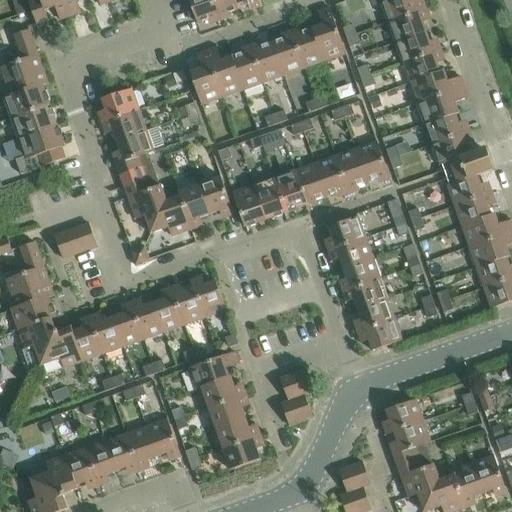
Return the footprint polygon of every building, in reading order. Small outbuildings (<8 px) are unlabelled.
[(46,12),(41,0),(38,0),(29,3),(37,26),(49,21),(46,12)] [(41,0),(46,12),(56,8),(61,21),(71,17),(64,0),(41,0)] [(64,0),(71,17),(81,14),(77,0),(78,0),(64,0)] [(213,0),(189,0),(198,25),(209,22),(210,26),(221,22),(213,0)] [(236,0),(213,0),(221,22),(232,18),(230,14),(240,11),(236,0)] [(259,0),(236,0),(240,11),(249,7),(251,12),(262,7),(259,0)] [(372,0),(374,7),(382,4),(389,24),(427,10),(423,0),(422,0),(416,2),(414,0),(372,0)] [(323,26),(313,29),(325,63),(347,55),(330,8),(319,12),(323,26)] [(427,10),(389,24),(396,44),(427,34),(423,24),(431,21),(427,10)] [(343,29),(347,39),(357,36),(353,26),(343,29)] [(302,28),(296,30),(291,32),(305,70),(325,63),(313,29),(304,33),(302,28)] [(0,69),(10,96),(10,98),(43,86),(44,87),(49,85),(30,31),(14,37),(22,60),(15,63),(16,64),(0,69)] [(281,36),(282,40),(273,44),(285,77),(305,70),(291,32),(281,36)] [(427,34),(396,44),(404,65),(442,51),(438,40),(430,43),(427,34)] [(357,36),(347,39),(350,49),(360,45),(357,36)] [(261,43),(255,45),(251,46),(264,85),(285,77),(273,44),(263,47),(261,43)] [(240,50),(242,55),(232,58),(244,92),(264,85),(251,46),(240,50)] [(217,48),(207,52),(224,99),(244,92),(232,58),(222,62),(217,48)] [(442,51),(404,65),(411,85),(441,74),(441,73),(438,65),(446,62),(442,51)] [(224,99),(207,52),(196,56),(201,69),(190,73),(202,107),(224,99)] [(358,70),(361,80),(371,76),(368,67),(358,70)] [(187,82),(184,72),(174,76),(177,86),(187,82)] [(441,74),(411,85),(418,105),(465,89),(461,78),(448,83),(444,72),(441,73),(441,74)] [(174,76),(166,79),(170,88),(177,86),(174,76)] [(371,76),(361,80),(365,89),(375,86),(371,76)] [(10,98),(10,96),(5,98),(12,120),(50,106),(49,102),(51,102),(49,95),(47,96),(44,87),(43,86),(10,98)] [(465,89),(418,105),(425,126),(456,115),(456,116),(459,115),(456,104),(469,99),(465,89)] [(106,112),(98,115),(102,125),(140,112),(133,90),(102,101),(106,112)] [(326,98),(316,101),(319,111),(329,108),(326,98)] [(378,99),(369,102),(373,113),(381,110),(378,99)] [(319,111),(316,101),(306,105),(310,114),(319,111)] [(185,108),(189,117),(199,114),(195,104),(185,108)] [(50,106),(12,120),(20,140),(58,127),(54,117),(56,116),(54,110),(52,110),(50,106)] [(351,106),(342,109),(345,119),(355,116),(351,106)] [(345,119),(342,109),(332,113),(335,123),(345,119)] [(140,112),(102,125),(106,136),(114,133),(117,143),(147,132),(140,112)] [(285,112),(275,116),(279,125),(288,122),(285,112)] [(199,114),(189,117),(192,127),(202,123),(199,114)] [(456,115),(425,126),(433,146),(471,133),(467,122),(459,125),(456,116),(456,115)] [(279,125),(275,116),(265,119),(269,129),(279,125)] [(311,120),(301,124),(305,134),(314,130),(311,120)] [(305,134),(301,124),(291,127),(295,137),(305,134)] [(58,127),(20,140),(26,158),(16,161),(22,176),(66,160),(62,149),(65,148),(61,137),(63,136),(61,130),(59,131),(58,127)] [(120,152),(112,155),(116,166),(140,158),(149,154),(149,155),(155,153),(147,132),(117,143),(120,152)] [(471,133),(433,146),(440,167),(443,166),(445,172),(449,171),(447,165),(450,164),(450,163),(470,156),(470,155),(467,146),(475,143),(471,133)] [(270,135),(260,138),(264,148),(273,145),(270,135)] [(264,148),(260,138),(251,142),(254,152),(264,148)] [(377,143),(356,150),(368,184),(378,180),(379,185),(391,181),(377,143)] [(387,151),(390,161),(400,158),(397,148),(387,151)] [(219,153),(222,163),(232,159),(228,150),(219,153)] [(356,150),(336,157),(349,196),(360,192),(358,187),(368,184),(356,150)] [(447,165),(449,171),(452,170),(455,177),(452,178),(454,184),(457,183),(457,184),(478,177),(492,172),(491,170),(493,169),(487,152),(485,153),(484,151),(470,155),(470,156),(450,163),(450,164),(447,165)] [(140,158),(144,169),(146,175),(155,172),(149,155),(149,154),(140,158)] [(336,157),(315,165),(327,198),(337,195),(339,199),(349,196),(336,157)] [(140,158),(116,166),(120,177),(144,169),(140,158)] [(400,158),(390,161),(394,171),(403,167),(400,158)] [(315,165),(295,172),(307,207),(306,207),(308,210),(319,206),(318,202),(327,198),(315,165)] [(144,169),(120,177),(124,189),(148,180),(146,175),(144,169)] [(146,175),(148,180),(152,192),(161,189),(160,188),(155,172),(146,175)] [(295,172),(275,179),(287,214),(291,212),(292,214),(298,212),(297,210),(306,207),(307,207),(295,172)] [(454,184),(452,178),(448,180),(450,186),(447,187),(455,208),(493,194),(489,184),(481,186),(478,177),(457,184),(457,183),(454,184)] [(221,178),(200,185),(211,216),(220,212),(223,220),(235,216),(221,178)] [(275,179),(254,186),(267,221),(277,217),(277,219),(284,217),(283,215),(287,214),(275,179)] [(148,180),(124,189),(128,200),(152,192),(148,180)] [(200,185),(179,193),(181,198),(181,197),(193,231),(204,227),(201,219),(211,216),(200,185)] [(267,221),(254,186),(233,194),(246,228),(250,227),(251,229),(257,226),(257,224),(267,221)] [(152,192),(128,200),(136,221),(145,217),(151,235),(167,202),(162,187),(160,188),(161,189),(152,192)] [(493,194),(455,208),(462,228),(492,218),(492,217),(489,208),(497,205),(493,194)] [(167,202),(151,235),(169,229),(173,238),(193,231),(181,197),(181,198),(167,202)] [(398,202),(390,205),(393,212),(400,210),(398,202)] [(409,214),(412,223),(422,220),(418,210),(409,214)] [(492,218),(462,228),(469,249),(511,233),(511,221),(499,226),(495,215),(492,217),(492,218)] [(393,219),(397,229),(407,225),(403,216),(393,219)] [(332,239),(324,242),(328,253),(367,239),(359,218),(329,229),(332,239)] [(422,220),(412,223),(415,233),(425,230),(422,220)] [(90,225),(78,229),(86,252),(98,248),(90,225)] [(407,225),(397,229),(400,238),(410,235),(407,225)] [(78,229),(67,233),(75,256),(86,252),(78,229)] [(75,256),(67,233),(55,237),(64,260),(75,256)] [(511,233),(469,249),(476,269),(507,258),(507,259),(510,258),(507,247),(511,245),(511,233)] [(367,239),(328,253),(332,264),(340,261),(343,270),(374,260),(367,239)] [(8,240),(0,243),(0,256),(12,252),(8,240)] [(6,282),(16,309),(16,310),(49,298),(50,299),(55,297),(36,244),(20,249),(29,272),(21,275),(22,276),(6,282)] [(145,249),(139,251),(143,263),(149,261),(145,249)] [(139,251),(132,253),(137,266),(143,263),(139,251)] [(408,260),(411,269),(421,266),(417,256),(408,260)] [(507,258),(476,269),(484,289),(511,279),(511,267),(510,268),(507,259),(507,258)] [(347,280),(339,283),(343,294),(381,280),(374,260),(343,270),(347,280)] [(421,266),(411,269),(414,279),(424,275),(421,266)] [(203,277),(191,282),(194,290),(195,289),(206,319),(227,312),(216,282),(205,285),(203,277)] [(511,279),(484,289),(491,311),(511,303),(511,279)] [(381,280),(343,294),(347,304),(355,302),(358,311),(388,301),(381,280)] [(182,285),(176,287),(172,289),(185,327),(206,319),(195,289),(194,290),(185,293),(182,285)] [(161,292),(164,300),(154,304),(165,334),(185,327),(172,289),(161,292)] [(437,295),(441,305),(451,301),(447,292),(437,295)] [(422,300),(425,310),(435,307),(432,297),(422,300)] [(16,310),(16,309),(11,311),(18,332),(52,320),(52,321),(57,320),(55,315),(57,314),(55,308),(53,308),(50,299),(49,298),(16,310)] [(142,299),(136,301),(131,303),(145,341),(165,334),(154,304),(144,307),(142,299)] [(361,321),(353,324),(357,334),(396,321),(388,301),(358,311),(361,321)] [(451,301),(441,305),(444,314),(454,311),(451,301)] [(120,307),(123,315),(113,318),(124,349),(145,341),(131,303),(120,307)] [(435,307),(425,310),(429,320),(439,316),(435,307)] [(101,314),(95,316),(90,318),(104,356),(124,349),(113,318),(104,322),(101,314)] [(82,329),(74,333),(73,333),(83,363),(104,356),(90,318),(79,321),(82,329)] [(52,320),(18,332),(25,351),(35,348),(42,368),(57,335),(52,321),(52,320)] [(396,321),(357,334),(361,345),(369,342),(373,353),(403,342),(396,321)] [(57,335),(42,368),(61,361),(65,370),(83,363),(73,333),(74,333),(72,329),(57,335)] [(226,339),(230,349),(239,346),(236,336),(226,339)] [(204,347),(194,351),(198,360),(207,357),(204,347)] [(198,360),(194,351),(184,354),(188,364),(198,360)] [(197,392),(202,391),(201,390),(230,380),(229,378),(226,370),(240,365),(236,353),(189,370),(197,392)] [(163,362),(153,365),(157,375),(167,372),(163,362)] [(157,375),(153,365),(144,369),(147,378),(157,375)] [(281,379),(285,391),(308,383),(304,371),(281,379)] [(122,376),(113,380),(116,389),(126,386),(122,376)] [(201,390),(202,391),(209,410),(247,396),(243,386),(235,388),(231,378),(229,378),(230,380),(201,390)] [(116,389),(113,380),(103,383),(107,393),(116,389)] [(285,391),(289,402),(305,396),(305,397),(313,394),(308,383),(285,391)] [(143,386),(133,390),(137,400),(146,396),(143,386)] [(68,388),(53,394),(56,403),(71,398),(68,388)] [(478,392),(481,402),(491,399),(488,389),(478,392)] [(137,400),(133,390),(124,393),(127,403),(137,400)] [(462,398),(466,408),(475,404),(472,395),(462,398)] [(247,396),(209,410),(216,430),(246,420),(243,410),(251,407),(247,396)] [(282,404),(286,416),(309,408),(305,397),(305,396),(289,402),(282,404)] [(491,399),(481,402),(485,412),(494,408),(491,399)] [(102,401),(92,404),(96,414),(106,411),(102,401)] [(390,422),(382,425),(386,437),(394,434),(394,433),(424,422),(417,401),(386,412),(390,422)] [(96,414),(92,404),(83,408),(86,418),(96,414)] [(475,404),(466,408),(469,417),(479,414),(475,404)] [(309,408),(286,416),(290,427),(314,419),(309,408)] [(172,412),(175,422),(185,418),(182,409),(172,412)] [(52,419),(55,429),(65,425),(61,415),(52,419)] [(185,418),(175,422),(179,431),(188,428),(185,418)] [(168,420),(147,428),(158,458),(167,455),(170,463),(182,458),(168,420)] [(246,420),(216,430),(223,451),(261,437),(258,426),(250,429),(246,420)] [(397,443),(389,445),(393,456),(416,448),(426,445),(426,446),(432,444),(424,422),(394,433),(394,434),(397,443)] [(501,426),(491,430),(496,443),(505,439),(501,426)] [(147,428),(127,435),(140,473),(151,469),(148,462),(158,458),(147,428)] [(127,435),(106,442),(117,473),(127,469),(130,477),(140,473),(127,435)] [(261,437),(223,451),(231,472),(261,461),(257,450),(265,448),(261,437)] [(505,439),(496,443),(500,455),(510,451),(505,439)] [(106,442),(86,449),(100,488),(110,484),(107,476),(117,473),(106,442)] [(426,445),(416,448),(420,459),(430,456),(426,446),(426,445)] [(416,448),(393,456),(397,467),(420,459),(416,448)] [(86,449),(66,457),(76,487),(77,487),(86,484),(89,491),(100,488),(86,449)] [(186,453),(190,462),(200,459),(196,449),(186,453)] [(430,456),(420,459),(424,471),(434,468),(433,467),(430,456)] [(50,473),(30,480),(63,496),(79,490),(77,487),(76,487),(66,457),(47,463),(50,473)] [(494,457),(473,464),(484,495),(493,491),(496,499),(508,495),(494,457)] [(200,459),(190,462),(193,472),(203,468),(200,459)] [(420,459),(397,467),(401,479),(424,471),(420,459)] [(340,472),(344,483),(367,475),(363,463),(340,472)] [(473,464),(452,472),(453,477),(454,476),(466,510),(477,506),(474,498),(484,495),(473,464)] [(424,471),(401,479),(408,499),(418,496),(423,511),(425,511),(440,481),(435,466),(433,467),(434,468),(424,471)] [(367,475),(344,483),(348,494),(364,489),(371,486),(367,475)] [(440,481),(425,511),(430,511),(442,508),(443,511),(459,511),(466,510),(454,476),(453,477),(440,481)] [(63,496),(30,480),(38,500),(28,503),(31,511),(65,511),(69,511),(63,496)] [(340,497),(345,508),(368,500),(364,489),(348,494),(340,497)] [(368,500),(345,508),(345,511),(370,511),(372,511),(368,500)]
